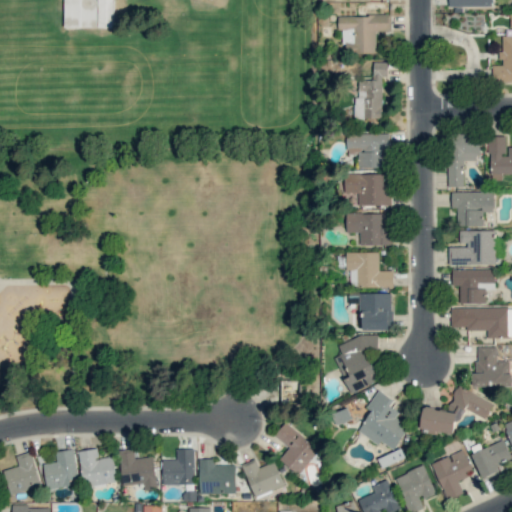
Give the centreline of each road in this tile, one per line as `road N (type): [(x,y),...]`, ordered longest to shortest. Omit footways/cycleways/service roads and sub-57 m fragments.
road 1 (residential): [(424,111),(424,355)]
road 2 (residential): [(0,429),(71,420),(239,421)]
